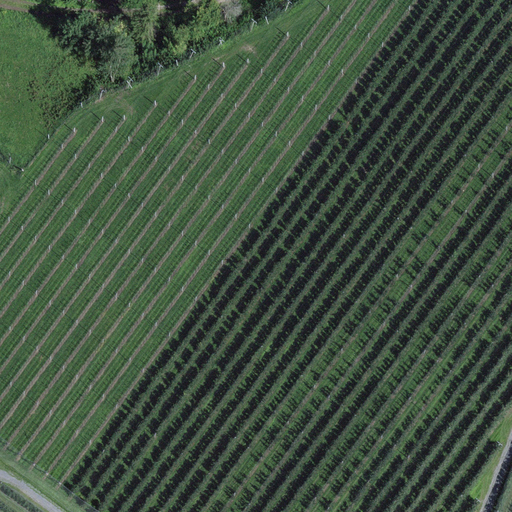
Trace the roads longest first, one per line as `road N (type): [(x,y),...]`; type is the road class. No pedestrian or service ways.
road 1 (track): [(511,446),(487,511),(49,511),(0,480)]
road 2 (track): [(0,3),(108,24),(167,24),(249,0)]
